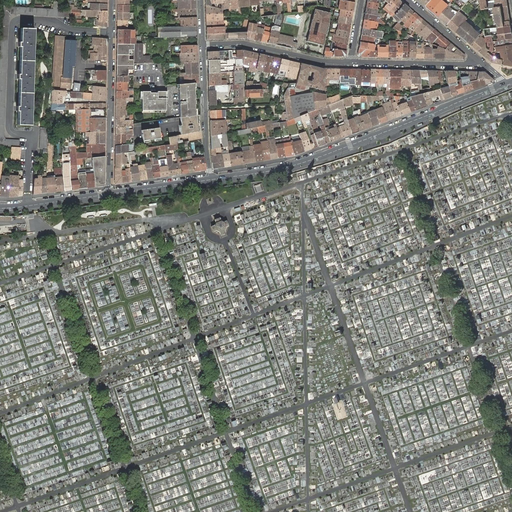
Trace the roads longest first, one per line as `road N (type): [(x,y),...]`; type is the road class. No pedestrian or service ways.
road 1 (secondary): [(211,179),(293,165),(504,83)]
road 2 (residential): [(108,194),(112,0)]
road 3 (residential): [(350,62),(244,42),(203,44)]
road 4 (residential): [(211,179),(203,44)]
road 5 (residential): [(479,60),(350,62)]
